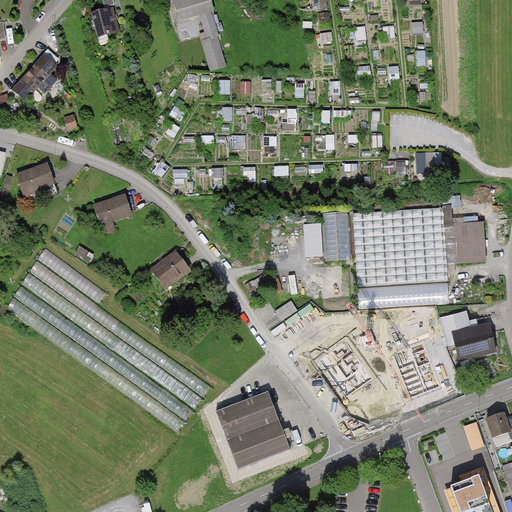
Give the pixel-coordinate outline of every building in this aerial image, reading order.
[(208,0),(168,0),(177,26),(198,19),(204,39),(198,41),(209,74),(225,69),(208,14),(212,13),(208,0)] [(113,8),(88,14),(94,41),(119,35),(113,8)] [(415,33),(425,33),(425,21),(415,21),(415,33)] [(366,25),(357,27),(359,39),(368,38),(366,25)] [(58,71),(42,60),(11,96),(24,107),(39,91),(45,96),(58,81),(52,77),(58,71)] [(287,130),(297,130),(298,121),(287,120),(287,130)] [(52,187),(43,165),(13,177),(22,199),(52,187)] [(177,181),(190,180),(189,168),(176,168),(177,181)] [(120,195),(88,207),(99,237),(114,231),(111,224),(128,217),(120,195)] [(449,207),(348,214),(354,288),(446,281),(445,266),(483,263),(480,224),(450,227),(449,207)] [(307,255),(325,254),(324,221),(306,222),(307,255)] [(191,272),(175,249),(148,268),(165,290),(191,272)] [(184,428),(213,383),(97,308),(109,290),(46,250),(6,312),(184,428)] [(285,321),(302,309),(294,298),(277,310),(285,321)] [(465,314),(438,320),(445,350),(450,347),(455,365),(497,354),(490,325),(469,330),(465,314)] [(347,397),(372,379),(346,343),(320,362),(347,397)] [(440,387),(423,344),(394,355),(411,399),(440,387)] [(233,470),(284,451),(262,394),(211,414),(233,470)] [(502,414),(481,423),(488,440),(506,432),(510,441),(511,439),(511,418),(505,422),(502,414)] [(478,420),(466,424),(474,451),(486,447),(478,420)] [(511,467),(501,472),(509,493),(511,491),(511,467)] [(491,511),(479,479),(451,489),(459,511),(491,511)]
